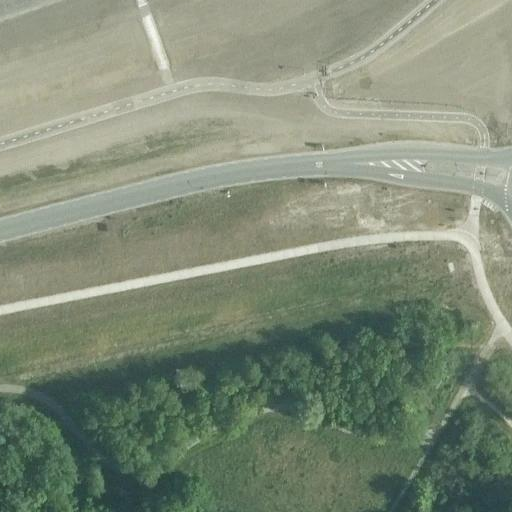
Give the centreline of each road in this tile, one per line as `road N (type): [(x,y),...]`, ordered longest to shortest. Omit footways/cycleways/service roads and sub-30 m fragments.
road 1 (primary): [(350,163),(212,176),(0,232)]
road 2 (primary): [(350,163),(511,196)]
road 3 (primary): [(511,161),(410,150),(350,163)]
